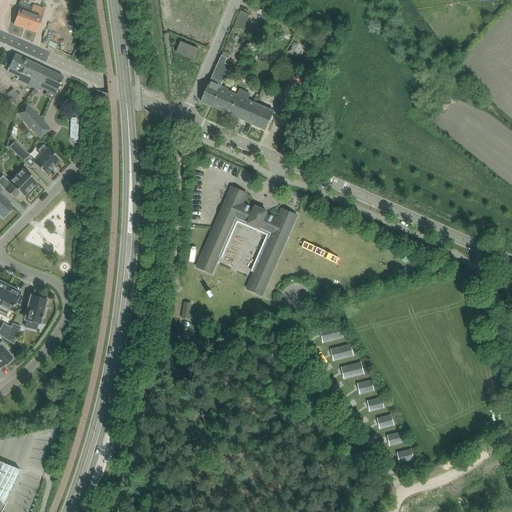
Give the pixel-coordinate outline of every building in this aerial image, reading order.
[(20,8),(14,25),(36,33),(44,10),(33,6),(31,12),(20,8)] [(241,11),(234,25),(240,28),(242,29),(243,29),(249,15),(241,11)] [(176,53),(194,60),(198,49),(181,42),(176,53)] [(24,83),(34,88),(44,68),(15,54),(8,68),(27,77),(24,83)] [(201,102),(212,107),(220,86),(221,86),(224,80),(223,79),(227,76),(224,74),(220,73),(225,61),(220,58),(213,75),(201,102)] [(44,68),(34,88),(40,91),(41,88),(48,91),(49,89),(56,93),(63,77),(44,68)] [(294,76),(285,98),(294,102),(304,79),(300,78),(294,76)] [(220,86),(212,107),(265,130),(273,112),(232,93),(226,91),(227,89),(221,86),(220,86)] [(2,98),(12,110),(16,106),(16,105),(22,101),(13,89),(7,94),(2,98)] [(17,114),(34,132),(39,138),(49,129),(26,104),(17,114)] [(78,140),(79,117),(70,117),(70,140),(78,140)] [(9,147),(23,161),(29,155),(14,141),(9,147)] [(38,151),(41,154),(33,162),(45,175),(60,160),(47,148),(43,145),(38,151)] [(0,178),(0,185),(14,199),(19,193),(23,197),(37,183),(23,169),(9,183),(2,176),(0,178)] [(244,203),(248,194),(231,186),(196,267),(212,275),(219,258),(222,259),(238,223),(266,236),(250,272),(253,273),(246,289),(262,297),(298,216),(281,208),(277,217),(267,213),(268,211),(254,205),(253,207),(244,203)] [(0,214),(3,218),(13,208),(0,195),(0,214)] [(0,302),(9,285),(2,281),(1,283),(0,282),(0,302)] [(9,285),(0,302),(0,314),(5,316),(8,310),(10,310),(12,307),(13,307),(14,305),(13,305),(19,293),(15,291),(16,288),(9,285)] [(31,296),(25,320),(40,323),(41,319),(42,319),(42,317),(44,318),(46,309),(43,308),(46,297),(37,295),(36,298),(31,296)] [(181,318),(189,320),(191,303),(183,302),(181,318)] [(27,327),(37,330),(38,324),(28,322),(27,327)] [(13,345),(21,327),(12,323),(9,330),(10,330),(5,340),(13,345)] [(0,335),(5,340),(10,330),(9,330),(1,326),(0,328),(0,335)] [(326,341),(342,337),(339,326),(323,330),(326,341)] [(184,336),(186,329),(179,328),(177,335),(184,336)] [(0,367),(4,364),(6,366),(13,360),(5,351),(8,349),(2,343),(0,344),(0,343),(0,367)] [(334,349),(337,359),(353,355),(350,345),(334,349)] [(347,377),(363,373),(361,364),(345,368),(347,377)] [(363,393),(373,390),(371,382),(361,384),(363,393)] [(371,401),(373,410),(383,408),(381,399),(371,401)] [(381,418),(383,427),(393,425),(391,416),(381,418)] [(393,444),(403,442),(401,433),(391,435),(393,444)] [(403,462),(413,459),(411,450),(401,453),(403,462)] [(489,455),(489,467),(498,468),(498,455),(489,455)] [(0,511),(6,502),(14,486),(21,470),(0,462),(0,511)] [(447,465),(434,471),(437,478),(451,472),(447,465)] [(511,475),(500,479),(502,489),(511,485),(511,475)]
